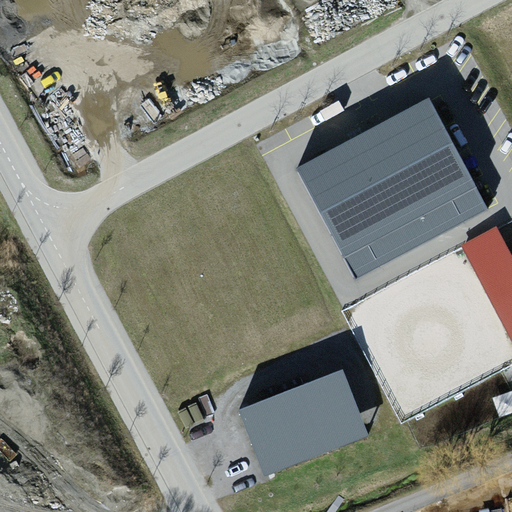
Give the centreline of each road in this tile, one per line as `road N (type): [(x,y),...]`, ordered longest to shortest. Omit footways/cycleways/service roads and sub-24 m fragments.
road 1 (residential): [(489,0),(51,234)]
road 2 (residential): [(190,511),(51,234)]
